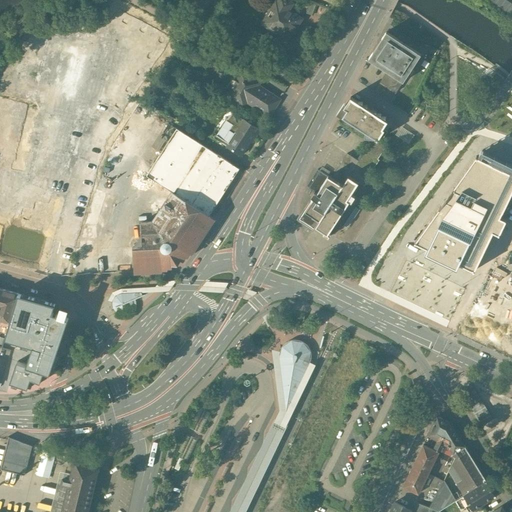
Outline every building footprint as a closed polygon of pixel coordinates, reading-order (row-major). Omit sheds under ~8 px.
[(183,0),(183,4),(191,6),(196,13),(215,1),(215,0),(183,0)] [(293,4),(287,0),(280,0),(278,4),(276,4),(271,10),(266,19),(264,22),(264,24),(288,39),(302,18),(289,10),(293,4)] [(511,4),(505,0),(491,0),(490,2),(511,17),(511,4)] [(269,9),(267,9),(263,15),(263,17),(266,19),(271,10),(269,9)] [(421,54),(386,31),(368,59),(387,72),(403,82),(421,54)] [(268,76),(257,71),(253,76),(263,82),(268,76)] [(252,79),(242,72),(232,87),(228,94),(244,105),(247,101),(269,115),(280,99),(251,81),(252,79)] [(403,82),(387,72),(381,82),(391,88),(396,92),(403,82)] [(233,78),(228,85),(232,87),(237,81),(233,78)] [(391,88),(381,82),(374,92),(384,98),(391,88)] [(0,144),(19,149),(30,102),(0,94),(0,144)] [(371,110),(367,108),(367,104),(363,104),(363,101),(358,101),(351,96),(346,103),(347,104),(340,115),(374,137),(376,138),(375,138),(378,140),(385,129),(383,128),(388,121),(385,120),(386,116),(381,117),(381,113),(376,113),(376,110),(371,110)] [(260,129),(244,118),(243,119),(233,112),(227,120),(239,129),(228,147),(241,155),(254,135),(256,136),(260,129)] [(396,132),(410,141),(415,134),(401,125),(396,132)] [(385,129),(378,140),(381,142),(388,131),(385,129)] [(215,137),(210,134),(206,140),(211,143),(215,137)] [(225,144),(215,137),(211,143),(221,149),(225,144)] [(358,161),(349,175),(359,182),(364,186),(374,171),(373,170),(380,160),(378,159),(387,145),(381,142),(378,140),(375,138),(376,138),(374,137),(358,161)] [(209,216),(238,165),(195,141),(163,142),(144,175),(168,188),(168,201),(162,201),(158,199),(145,223),(145,233),(139,243),(126,244),(127,271),(159,270),(162,265),(179,264),(179,261),(184,251),(190,251),(209,217),(209,216)] [(0,158),(17,158),(17,145),(0,144),(0,158)] [(347,153),(331,177),(320,170),(309,187),(315,191),(311,196),(314,198),(307,209),(306,209),(300,219),(314,228),(316,226),(349,175),(358,161),(347,153)] [(459,263),(474,271),(492,232),(500,235),(507,220),(500,217),(511,191),(511,173),(477,156),(414,242),(428,248),(425,253),(457,268),(459,263)] [(349,175),(316,226),(322,230),(323,227),(330,231),(350,200),(348,199),(359,182),(349,175)] [(0,222),(5,223),(0,252),(0,263),(40,271),(47,237),(52,238),(54,228),(48,227),(52,206),(36,203),(35,211),(22,208),(20,216),(0,212),(0,222)] [(169,291),(176,281),(159,282),(156,287),(121,289),(113,292),(108,301),(112,301),(113,300),(116,295),(119,293),(123,293),(169,291)] [(230,283),(207,282),(200,292),(225,293),(230,283)] [(511,295),(486,283),(460,339),(484,350),(499,318),(511,324),(511,295)] [(18,294),(0,288),(0,318),(10,322),(18,294)] [(257,292),(248,289),(244,297),(248,298),(257,292)] [(122,294),(120,295),(116,296),(114,300),(113,304),(114,308),(112,309),(112,310),(114,309),(115,311),(118,314),(122,315),(126,315),(130,313),(133,309),(134,305),(133,301),(144,296),(144,295),(143,296),(142,293),(122,294)] [(55,304),(18,294),(10,322),(8,328),(5,338),(33,346),(40,348),(46,330),(37,327),(40,318),(51,321),(55,306),(55,304)] [(55,306),(51,321),(40,318),(37,327),(46,330),(40,348),(33,346),(27,365),(18,362),(11,382),(28,388),(31,379),(40,382),(44,371),(50,373),(69,318),(65,317),(66,314),(65,314),(66,312),(62,310),(62,308),(55,306)] [(277,320),(271,311),(263,317),(269,327),(277,320)] [(0,326),(0,327),(0,347),(2,348),(5,338),(8,328),(0,326)] [(295,339),(292,340),(288,341),(286,343),(284,344),(283,346),(282,347),(281,349),(280,352),(279,354),(279,356),(286,412),(310,362),(311,359),(312,358),(312,355),(312,353),(311,352),(311,350),(310,349),(309,347),(307,344),(306,343),(305,342),(303,341),(301,340),(299,340),(297,339),(295,339)] [(280,352),(281,349),(274,348),(281,410),(275,422),(285,427),(316,365),(310,362),(286,412),(279,356),(279,354),(280,352)] [(480,426),(493,420),(473,381),(460,388),(480,426)] [(451,423),(437,416),(428,435),(438,440),(435,447),(452,455),(453,452),(464,445),(451,423)] [(275,419),(229,511),(245,511),(287,425),(275,419)] [(32,445),(8,439),(0,467),(0,469),(24,476),(32,445)] [(439,452),(423,445),(413,465),(429,473),(435,460),(439,452)] [(464,445),(453,452),(452,455),(455,457),(449,471),(464,496),(487,482),(464,445)] [(449,457),(439,452),(435,460),(446,465),(449,457)] [(88,511),(99,468),(75,459),(61,511),(88,511)] [(429,473),(413,465),(403,486),(419,494),(429,473)] [(439,489),(444,481),(435,476),(430,485),(439,489)] [(431,508),(439,511),(456,501),(444,481),(439,489),(429,507),(431,508)] [(464,496),(463,496),(472,510),(473,510),(495,496),(487,482),(464,496)] [(456,501),(439,511),(455,511),(465,506),(469,511),(472,510),(463,496),(456,501)] [(410,510),(395,502),(390,511),(409,511),(410,510)] [(429,507),(414,502),(410,510),(414,511),(428,511),(431,508),(429,507)]
